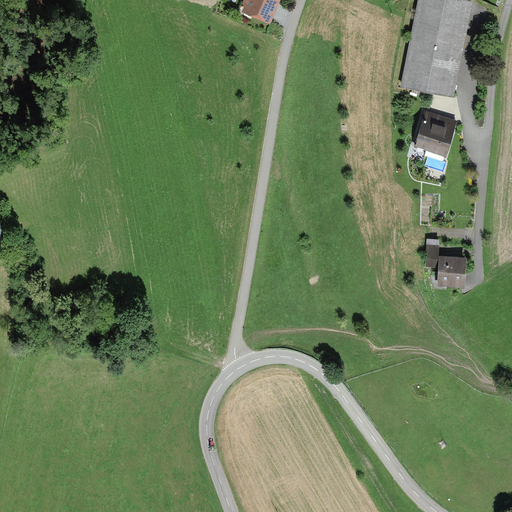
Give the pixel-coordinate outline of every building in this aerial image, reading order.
[(247,0),(243,11),(267,21),(275,0),(247,0)] [(449,94),(467,0),(418,0),(402,85),(449,94)] [(415,146),(444,154),(453,122),(424,114),(415,146)] [(427,166),(443,169),(445,161),(429,157),(427,166)] [(439,284),(462,285),(463,257),(437,256),(438,236),(430,235),(428,267),(439,268),(439,284)]
